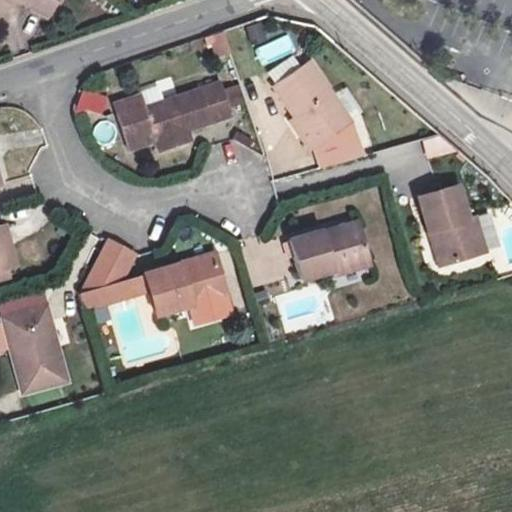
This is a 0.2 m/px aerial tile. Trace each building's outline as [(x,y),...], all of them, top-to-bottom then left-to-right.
[(0,0),(0,19),(9,4),(19,2),(20,0),(29,0),(50,12),(57,0),(0,0)] [(20,0),(19,2),(46,19),(50,12),(29,0),(20,0)] [(259,68),(294,51),(286,35),(251,52),(259,68)] [(274,86),(294,117),(306,134),(300,138),(309,151),(314,147),(322,167),(355,157),(344,126),(350,122),(308,62),(274,86)] [(175,135),(185,132),(229,118),(218,83),(143,107),(156,152),(178,144),(175,135)] [(229,109),(242,106),(239,86),(225,88),(229,109)] [(78,92),(75,111),(105,115),(108,96),(78,92)] [(306,134),(294,117),(288,121),(300,138),(306,134)] [(350,122),(344,126),(355,157),(362,156),(350,122)] [(185,132),(175,135),(178,144),(188,141),(185,132)] [(250,135),(237,135),(236,155),(250,156),(250,135)] [(483,251),(473,218),(466,220),(456,186),(417,197),(427,232),(435,230),(444,262),(483,251)] [(356,222),(321,232),(323,239),(359,228),(356,222)] [(0,279),(9,278),(6,267),(14,265),(3,226),(0,226),(0,279)] [(323,239),(321,232),(320,231),(287,240),(298,280),(330,271),(331,275),(369,264),(359,228),(323,239)] [(435,230),(427,232),(437,264),(444,262),(435,230)] [(133,255),(106,241),(79,295),(79,297),(117,286),(133,255)] [(228,309),(211,253),(143,274),(144,278),(147,290),(154,315),(188,306),(192,320),(198,323),(224,315),(228,309)] [(135,281),(139,293),(147,290),(144,278),(135,281)] [(119,286),(122,297),(139,293),(135,281),(119,286)] [(79,297),(82,309),(122,297),(119,286),(117,286),(79,297)] [(49,322),(45,307),(2,318),(22,393),(64,381),(56,347),(50,349),(43,323),(49,322)]
